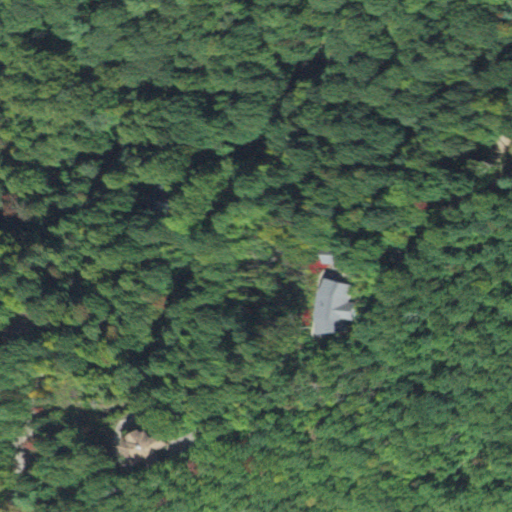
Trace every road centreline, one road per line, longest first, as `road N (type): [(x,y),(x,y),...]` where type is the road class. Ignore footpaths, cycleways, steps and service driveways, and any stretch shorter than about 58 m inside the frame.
road 1 (residential): [(511,121),(486,165),(429,225),(413,261),(401,261),(398,239),(432,133),(432,89),(414,31),(380,0),(275,1),(309,91),(290,144),(228,236),(205,307),(167,346),(131,359),(63,351),(45,364),(10,511)]
road 2 (residential): [(0,301),(19,288),(92,276),(109,257),(115,195),(137,129),(135,91),(70,0)]
road 3 (residential): [(159,0),(205,41),(232,93),(238,126),(227,177),(195,219),(192,285),(167,346)]
